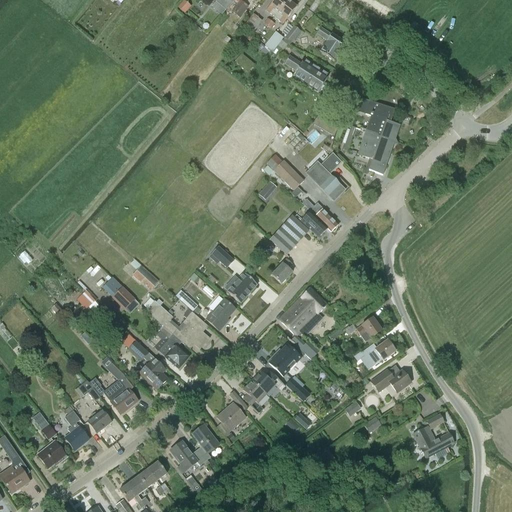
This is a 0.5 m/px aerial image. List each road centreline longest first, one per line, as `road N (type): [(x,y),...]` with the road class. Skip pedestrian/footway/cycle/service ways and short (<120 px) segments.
road 1 (unclassified): [(388,197),(164,421),(37,511)]
road 2 (unclassified): [(473,511),(474,432),(396,298),(386,244),(403,222),(388,197)]
road 3 (tertiary): [(468,125),(322,0)]
